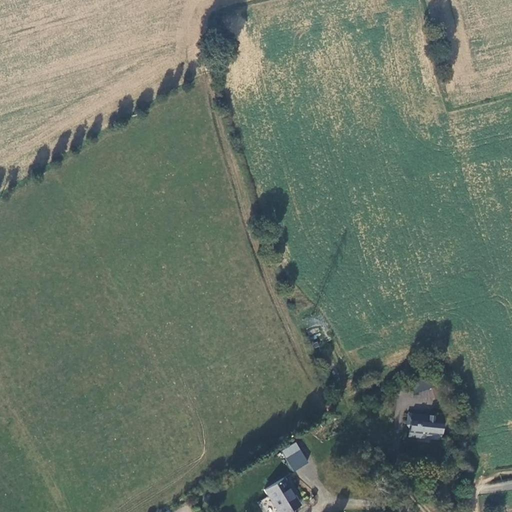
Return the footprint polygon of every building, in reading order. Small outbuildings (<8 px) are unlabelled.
[(411,382),(415,395),(432,389),(427,375),(411,382)] [(407,415),(405,426),(409,429),(409,439),(414,440),(419,434),(440,436),(441,432),(444,432),(444,428),(441,429),(442,418),(435,417),(426,415),(426,417),(407,415)] [(414,440),(440,442),(440,436),(419,434),(414,440)] [(280,451),(293,472),(308,463),(296,442),(280,451)] [(289,511),(296,508),(292,501),(294,499),(282,480),(263,491),(275,511),(289,511)]
